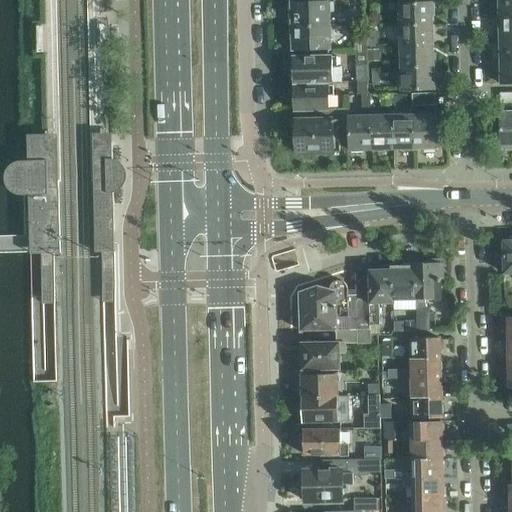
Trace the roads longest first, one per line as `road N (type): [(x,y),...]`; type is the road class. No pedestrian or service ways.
road 1 (primary): [(170,216),(179,511)]
road 2 (tertiary): [(218,216),(468,200)]
road 3 (residential): [(468,200),(475,419)]
road 4 (primary): [(224,435),(218,216)]
road 5 (primary): [(218,216),(213,0)]
road 6 (primary): [(167,0),(170,216)]
road 7 (residential): [(463,0),(468,200)]
